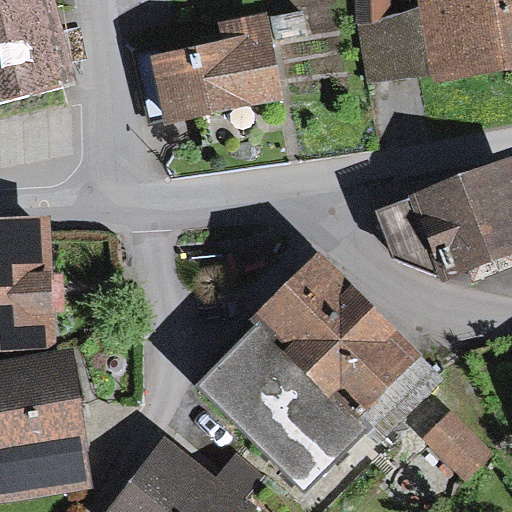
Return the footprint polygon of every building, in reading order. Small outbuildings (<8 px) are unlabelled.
[(45,0),(29,0),(0,7),(0,114),(69,98),(45,0)] [(511,0),(416,0),(429,85),(511,72),(511,0)] [(144,40),(161,133),(280,112),(264,19),(144,40)] [(511,172),(399,210),(424,284),(511,254),(511,172)] [(43,241),(0,243),(0,342),(49,339),(43,241)] [(322,273),(203,387),(308,497),(428,382),(322,273)] [(0,494),(85,485),(71,371),(0,379),(0,494)] [(434,435),(475,476),(504,447),(463,405),(434,435)] [(108,511),(238,511),(167,448),(108,511)]
